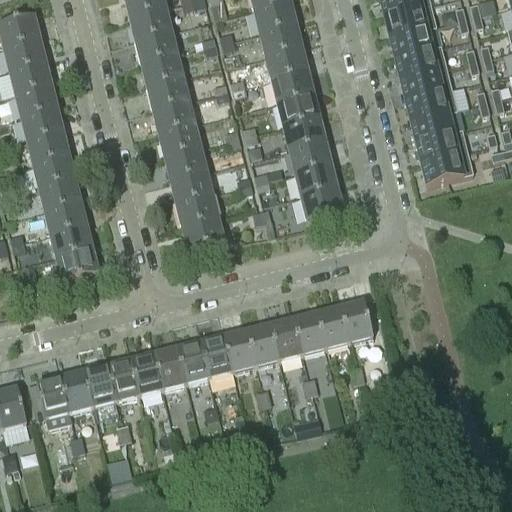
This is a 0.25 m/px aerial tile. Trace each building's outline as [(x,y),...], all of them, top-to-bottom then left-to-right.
[(125,0),(122,1),(128,25),(165,16),(160,0),(125,0)] [(193,0),(189,1),(191,9),(203,6),(201,0),(193,0)] [(287,0),(248,0),(253,18),(289,8),(287,0)] [(421,15),(417,0),(392,0),(379,3),(384,24),(421,15)] [(220,1),(209,4),(211,12),(222,9),(220,1)] [(203,6),(191,9),(193,16),(205,14),(203,6)] [(289,8),(253,18),(259,41),(295,32),(289,8)] [(469,13),(472,25),(479,22),(477,11),(469,13)] [(430,13),(421,15),(384,24),(389,45),(426,36),(435,34),(430,13)] [(454,16),(457,28),(465,26),(462,14),(454,16)] [(165,16),(128,25),(134,48),(170,38),(165,16)] [(482,34),(479,22),(472,25),(475,36),(482,34)] [(0,31),(0,44),(3,56),(39,47),(33,23),(0,31)] [(468,38),(465,26),(457,28),(460,40),(468,38)] [(295,32),(259,41),(265,64),(301,55),(295,32)] [(431,57),(426,36),(389,45),(394,66),(431,57)] [(170,38),(134,48),(140,71),(176,62),(170,38)] [(219,43),(221,51),(232,48),(230,40),(219,43)] [(201,48),(203,55),(215,52),(213,45),(201,48)] [(39,47),(3,56),(9,79),(45,70),(39,47)] [(232,48),(221,51),(223,59),(234,56),(232,48)] [(215,52),(203,55),(205,63),(217,60),(215,52)] [(479,55),(482,66),(490,64),(487,53),(479,55)] [(441,54),(431,57),(394,66),(400,87),(446,76),(441,54)] [(301,55),(265,64),(271,88),(307,79),(301,55)] [(465,58),(468,70),(475,68),(472,56),(465,58)] [(176,62),(140,71),(146,94),(182,85),(176,62)] [(493,76),(490,64),(482,66),(485,78),(493,76)] [(478,80),(475,68),(468,70),(471,82),(478,80)] [(45,70),(9,79),(15,103),(51,94),(45,70)] [(451,97),(446,76),(400,87),(405,108),(451,97)] [(307,79),(271,88),(276,111),(313,102),(307,79)] [(182,85),(146,94),(152,118),(188,109),(182,85)] [(230,90),(232,97),(244,95),(242,87),(230,90)] [(213,94),(215,102),(226,99),(224,91),(213,94)] [(51,94),(15,103),(20,126),(57,117),(51,94)] [(244,95),(232,97),(234,105),(246,102),(244,95)] [(490,97),(493,108),(500,106),(498,95),(490,97)] [(456,117),(451,97),(405,108),(410,129),(447,120),(456,117)] [(475,100),(478,112),(486,110),(483,98),(475,100)] [(226,99),(215,102),(217,110),(228,107),(226,99)] [(313,102),(276,111),(282,135),(319,126),(313,102)] [(503,118),(500,106),(493,108),(496,120),(503,118)] [(188,109),(152,118),(157,141),(194,131),(188,109)] [(489,122),(486,110),(478,112),(481,124),(489,122)] [(57,117),(20,126),(26,149),(62,140),(57,117)] [(452,141),(447,120),(410,129),(415,150),(452,141)] [(319,126),(282,135),(288,157),(324,148),(319,126)] [(194,131),(157,141),(163,164),(200,155),(194,131)] [(242,136),(244,144),(256,141),(254,134),(242,136)] [(508,137),(500,138),(503,150),(511,148),(508,137)] [(224,141),(226,148),(238,146),(236,138),(224,141)] [(462,139),(452,141),(415,150),(421,171),(467,159),(462,139)] [(62,140),(26,149),(32,172),(68,163),(62,140)] [(489,154),(496,152),(494,140),(486,142),(489,154)] [(256,141),(244,144),(246,152),(257,149),(256,141)] [(238,146),(226,148),(228,156),(240,153),(238,146)] [(324,148),(288,157),(294,181),(330,172),(324,148)] [(200,155),(163,164),(169,187),(205,178),(200,155)] [(511,155),(502,158),(504,166),(511,163),(511,155)] [(504,166),(502,158),(490,161),(492,169),(504,166)] [(472,181),(467,159),(421,171),(426,193),(472,181)] [(68,163),(32,172),(38,196),(74,187),(68,163)] [(330,172),(294,181),(300,204),(336,195),(330,172)] [(205,178),(169,187),(175,211),(211,202),(205,178)] [(254,183),(256,191),(267,188),(265,180),(254,183)] [(236,187),(238,195),(250,192),(248,185),(236,187)] [(74,187),(38,196),(44,219),(80,210),(74,187)] [(267,188),(256,191),(258,198),(269,195),(267,188)] [(250,192),(238,195),(240,203),(252,200),(250,192)] [(0,197),(0,205),(11,202),(9,195),(0,197)] [(336,195),(300,204),(306,228),(342,219),(336,195)] [(11,202),(0,205),(0,207),(1,213),(13,210),(11,202)] [(211,202),(175,211),(181,234),(217,225),(211,202)] [(80,210),(44,219),(50,242),(86,233),(80,210)] [(267,217),(259,218),(262,230),(270,228),(267,217)] [(252,220),(255,232),(262,230),(259,218),(252,220)] [(217,225),(181,234),(187,258),(223,249),(217,225)] [(270,228),(263,230),(266,238),(267,243),(267,246),(275,244),(273,236),(271,228),(270,228)] [(86,233),(50,242),(55,266),(92,257),(86,233)] [(9,244),(11,252),(23,249),(21,241),(9,244)] [(23,249),(11,252),(13,260),(25,257),(23,249)] [(92,257),(55,266),(61,289),(98,280),(92,257)] [(7,282),(10,294),(18,292),(15,280),(7,282)] [(37,290),(22,293),(24,304),(39,300),(37,290)] [(363,309),(339,314),(348,351),(372,345),(363,309)] [(339,314),(316,320),(325,356),(348,351),(339,314)] [(316,320),(292,326),(302,362),(325,356),(316,320)] [(292,326),(269,332),(278,368),(302,362),(292,326)] [(269,332),(246,338),(255,374),(278,368),(269,332)] [(246,338),(223,344),(232,380),(255,374),(246,338)] [(223,344),(199,349),(208,386),(232,380),(223,344)] [(199,349),(176,355),(185,391),(208,386),(199,349)] [(176,355),(153,361),(162,397),(185,391),(176,355)] [(153,361),(129,367),(139,403),(162,397),(153,361)] [(129,367),(106,373),(115,409),(139,403),(129,367)] [(106,373),(83,379),(92,415),(115,409),(106,373)] [(348,376),(350,384),(362,381),(360,373),(348,376)] [(83,379),(60,384),(69,421),(92,415),(83,379)] [(362,381),(350,384),(352,392),(364,389),(362,381)] [(45,427),(69,421),(60,384),(36,390),(45,427)] [(313,385),(308,386),(302,388),(304,395),(315,393),(313,385)] [(315,393),(304,395),(306,403),(317,400),(315,393)] [(16,395),(0,399),(0,431),(2,438),(25,432),(16,395)] [(255,399),(257,407),(269,404),(267,397),(255,399)] [(269,404),(257,407),(259,415),(271,412),(269,404)] [(317,425),(304,428),(307,442),(321,439),(317,425)] [(115,434),(117,442),(129,439),(127,432),(115,434)] [(129,439),(117,442),(119,450),(131,447),(129,439)] [(246,439),(228,443),(231,458),(249,454),(246,439)] [(80,443),(75,445),(69,446),(71,454),(82,451),(80,443)] [(198,446),(190,448),(193,458),(200,456),(198,446)] [(82,451),(71,454),(73,461),(84,459),(82,451)] [(215,452),(202,455),(204,463),(217,461),(215,452)] [(175,459),(162,462),(166,476),(179,472),(175,459)] [(2,463),(4,471),(15,468),(14,460),(2,463)] [(15,468),(4,471),(6,478),(17,475),(15,468)]
